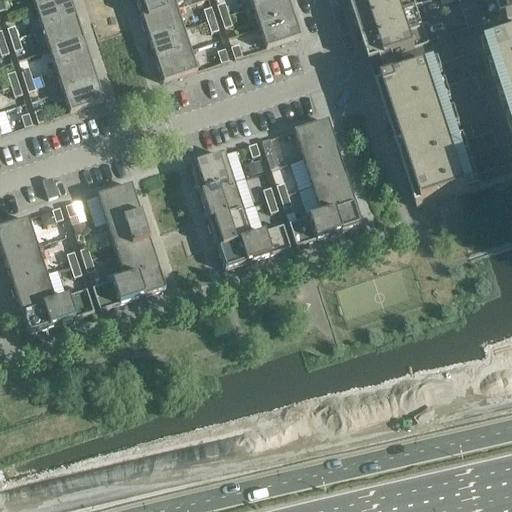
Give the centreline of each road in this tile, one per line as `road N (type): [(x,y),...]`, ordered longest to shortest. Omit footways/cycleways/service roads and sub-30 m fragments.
road 1 (primary): [(20,511),(511,392)]
road 2 (residential): [(0,186),(320,82),(337,65)]
road 3 (primary): [(511,428),(281,482),(199,511)]
road 4 (primary): [(511,449),(256,511)]
road 5 (residential): [(438,0),(454,52),(365,81),(337,65)]
